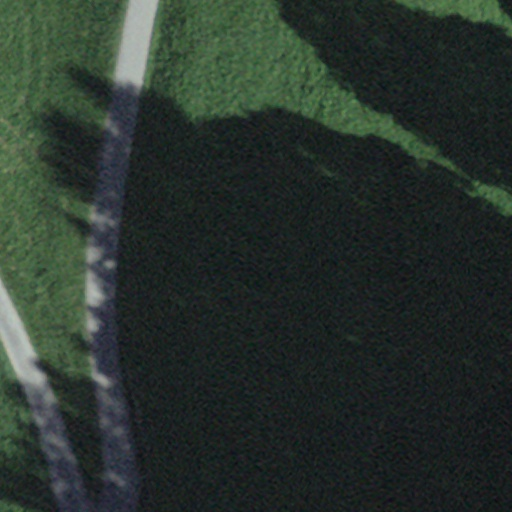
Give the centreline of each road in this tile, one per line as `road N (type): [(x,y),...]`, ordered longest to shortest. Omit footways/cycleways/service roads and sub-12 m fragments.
road 1 (unclassified): [(131,511),(111,198),(148,0)]
road 2 (unknown): [(113,511),(0,232)]
